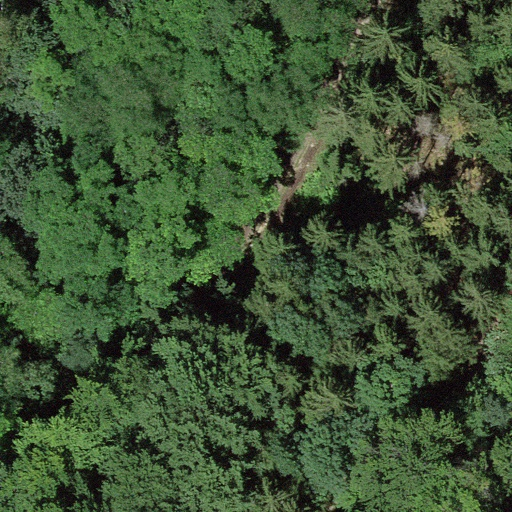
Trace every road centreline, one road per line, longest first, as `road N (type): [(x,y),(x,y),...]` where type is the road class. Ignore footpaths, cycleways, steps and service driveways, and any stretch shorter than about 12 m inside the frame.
road 1 (track): [(400,0),(348,97),(191,308),(36,439),(0,481)]
road 2 (track): [(331,511),(404,413),(511,326)]
